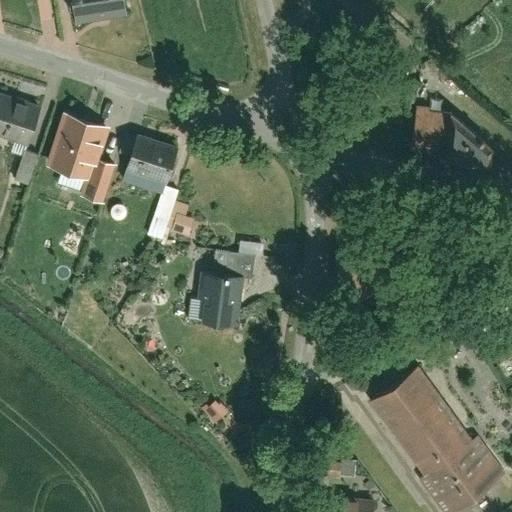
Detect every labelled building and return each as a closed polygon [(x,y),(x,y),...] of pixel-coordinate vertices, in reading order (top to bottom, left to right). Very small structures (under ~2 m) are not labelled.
[(125,0),(74,0),(79,23),(127,14),(125,0)] [(41,110),(0,96),(0,137),(29,147),(41,110)] [(412,148),(441,150),(440,158),(490,163),(491,145),(453,113),(417,108),(412,148)] [(113,128),(66,112),(48,166),(95,182),(113,128)] [(179,148),(139,135),(127,174),(167,186),(179,148)] [(32,183),(41,152),(26,147),(17,178),(32,183)] [(245,279),(202,273),(198,301),(208,302),(205,323),(238,328),(245,279)] [(424,367),(373,402),(448,511),(452,511),(502,478),(424,367)] [(217,422),(230,409),(218,397),(205,409),(217,422)] [(321,458),(321,474),(342,474),(342,458),(321,458)] [(330,511),(375,511),(376,502),(332,498),(330,511)]
